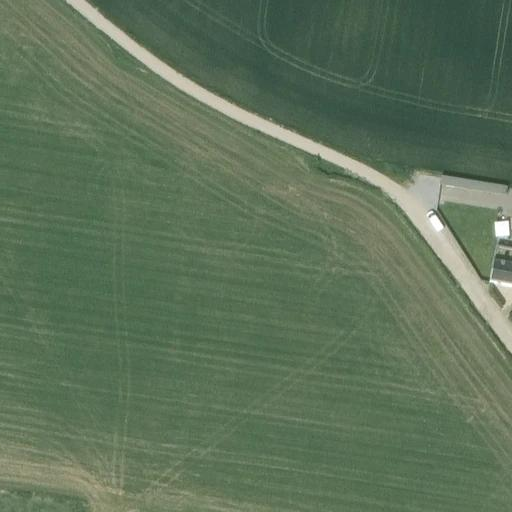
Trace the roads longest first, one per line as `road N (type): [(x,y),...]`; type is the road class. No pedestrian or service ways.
road 1 (track): [(71,0),(201,97),(395,193)]
road 2 (unclassified): [(395,193),(511,344)]
